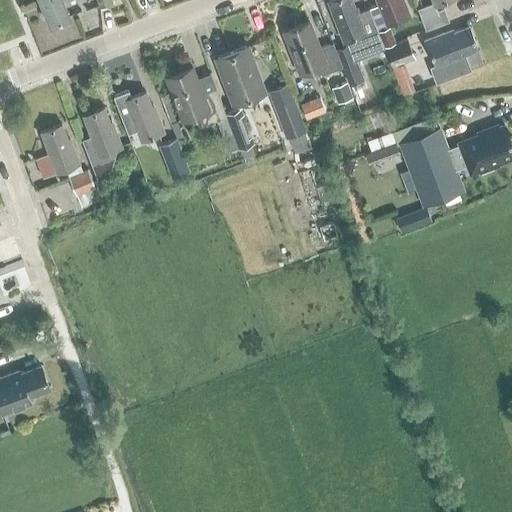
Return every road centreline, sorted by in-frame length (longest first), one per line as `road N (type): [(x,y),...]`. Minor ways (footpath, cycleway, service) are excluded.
road 1 (residential): [(0,88),(223,0)]
road 2 (unclassified): [(50,307),(0,148)]
